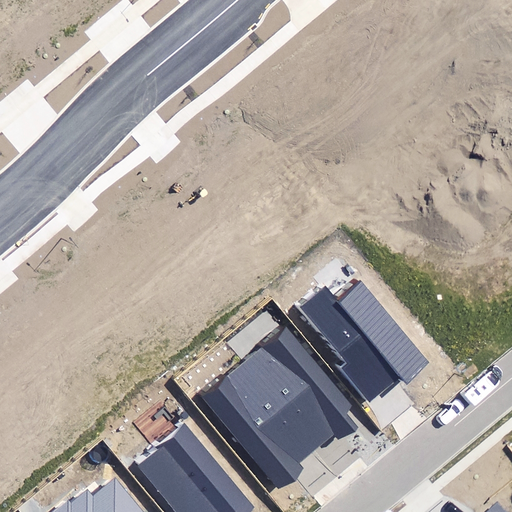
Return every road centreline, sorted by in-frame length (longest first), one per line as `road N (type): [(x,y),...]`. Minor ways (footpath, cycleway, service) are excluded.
road 1 (residential): [(0,215),(146,75),(238,0)]
road 2 (residential): [(511,377),(349,511)]
